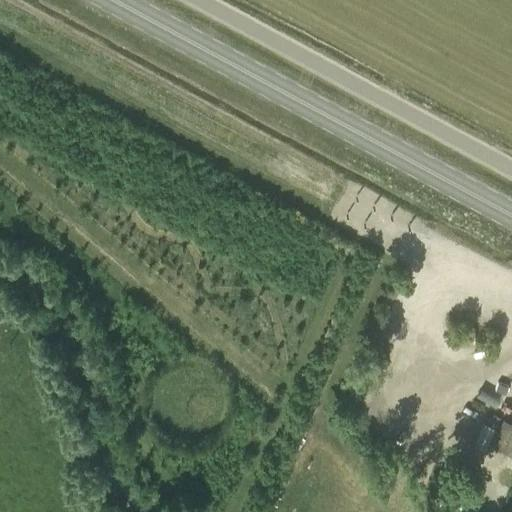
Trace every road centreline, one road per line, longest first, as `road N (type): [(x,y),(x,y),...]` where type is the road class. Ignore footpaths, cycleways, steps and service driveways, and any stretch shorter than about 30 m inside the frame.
road 1 (primary): [(511,217),(112,0)]
road 2 (unclassified): [(511,170),(193,0)]
